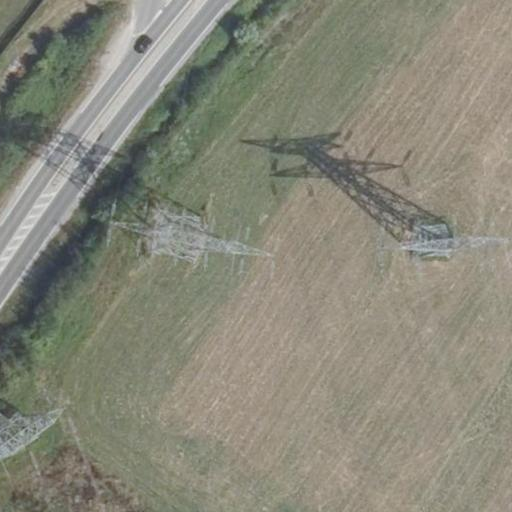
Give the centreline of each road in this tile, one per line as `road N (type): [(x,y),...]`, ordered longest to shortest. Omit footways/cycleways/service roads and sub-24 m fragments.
road 1 (secondary): [(0,277),(206,0)]
road 2 (secondary): [(134,44),(0,224)]
